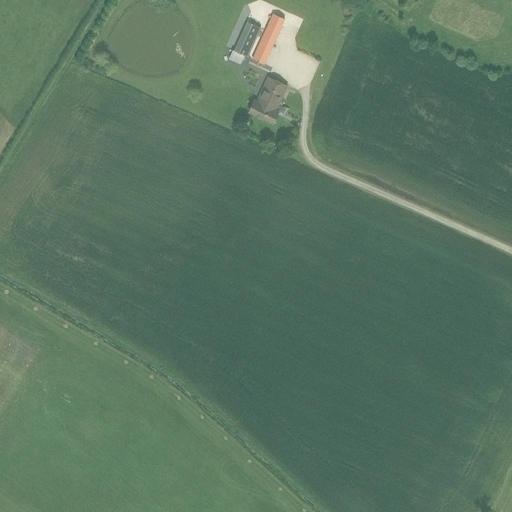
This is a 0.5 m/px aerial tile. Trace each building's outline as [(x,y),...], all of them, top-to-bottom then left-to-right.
[(299,18),(307,22),(313,9),(305,5),(299,18)] [(273,13),(253,59),(264,64),(284,18),(273,13)] [(249,22),(236,51),(247,56),(261,27),(249,22)] [(254,100),(279,112),(279,111),(276,110),(287,85),(269,77),(257,102),(254,100)] [(279,112),(254,100),(249,112),(274,123),(279,112)]
